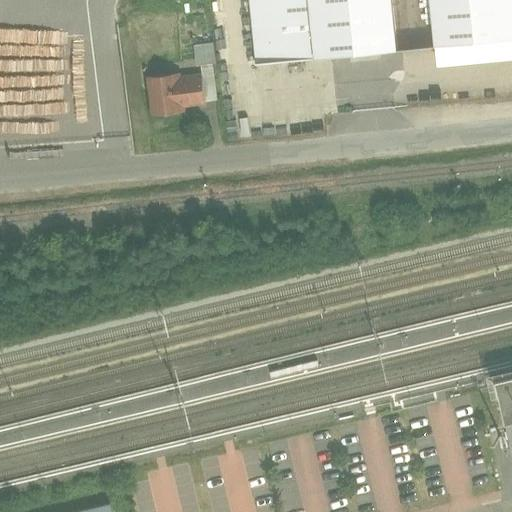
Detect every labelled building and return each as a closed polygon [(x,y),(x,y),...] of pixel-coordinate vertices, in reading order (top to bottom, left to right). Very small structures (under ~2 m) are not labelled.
[(310,51),(395,43),(390,0),(246,0),(249,20),(307,14),(310,51)] [(511,0),(412,0),(417,41),(431,39),(433,61),(511,53),(511,0)] [(141,75),(148,117),(184,111),(183,105),(205,101),(199,71),(178,75),(177,69),(141,75)] [(272,370),(274,376),(319,365),(318,359),(272,370)] [(511,442),(511,375),(497,379),(511,442)] [(330,413),(299,421),(302,432),(333,425),(330,413)] [(224,451),(221,440),(195,446),(198,457),(224,451)] [(110,511),(108,502),(65,511),(110,511)]
